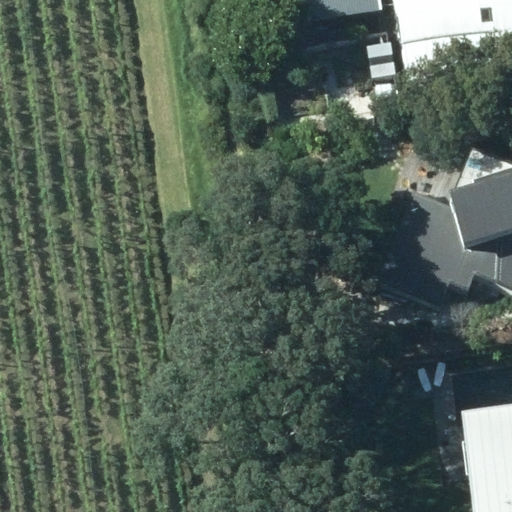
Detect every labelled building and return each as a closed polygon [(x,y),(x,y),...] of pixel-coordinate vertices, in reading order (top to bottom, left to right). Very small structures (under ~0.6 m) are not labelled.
[(317,29),(315,0),(285,0),(287,32),(317,29)] [(511,0),(397,0),(404,43),(511,25),(511,0)] [(395,70),(392,41),(369,44),(372,72),(395,70)] [(473,289),(479,276),(511,293),(511,143),(449,162),(455,188),(452,188),(456,201),(422,187),(383,278),(444,304),(454,281),(473,289)] [(483,511),(511,511),(511,405),(469,412),(483,511)] [(431,428),(433,442),(444,451),(457,448),(465,438),(463,425),(453,417),(440,418),(431,428)]
